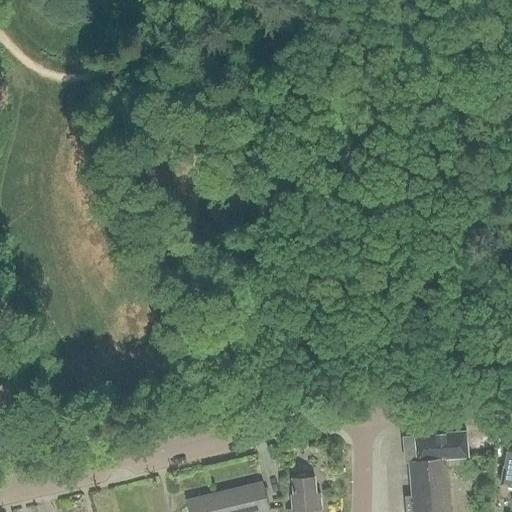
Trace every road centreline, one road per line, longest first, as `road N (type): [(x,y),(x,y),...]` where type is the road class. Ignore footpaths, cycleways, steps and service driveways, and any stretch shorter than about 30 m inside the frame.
road 1 (unclassified): [(363,416),(264,429),(0,490)]
road 2 (unclassified): [(511,418),(462,410),(363,416)]
